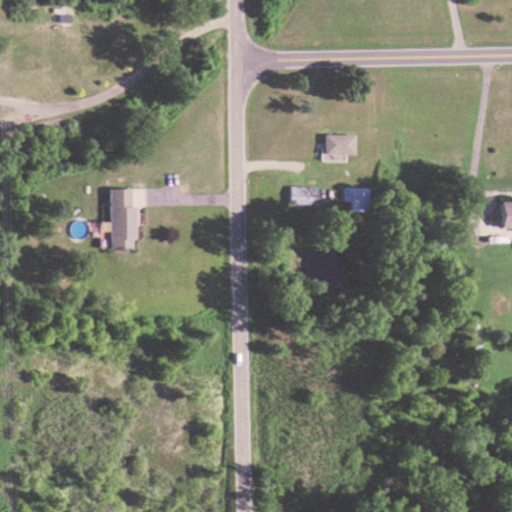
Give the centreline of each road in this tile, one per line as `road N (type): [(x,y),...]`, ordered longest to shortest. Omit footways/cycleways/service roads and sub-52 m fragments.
road 1 (tertiary): [(237,511),(230,0)]
road 2 (residential): [(231,58),(511,52)]
